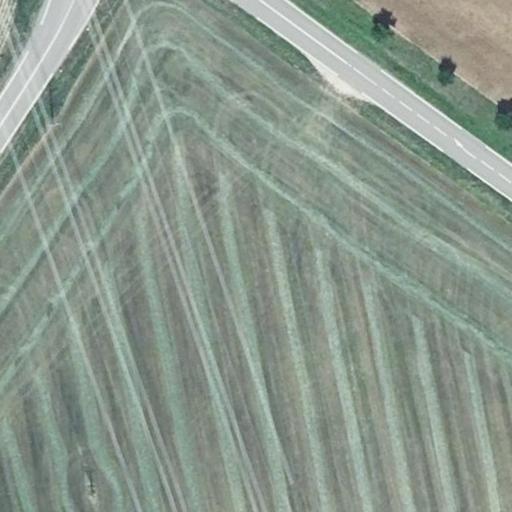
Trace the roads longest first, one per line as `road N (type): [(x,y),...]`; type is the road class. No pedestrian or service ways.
road 1 (unclassified): [(259,0),(511,187)]
road 2 (tertiary): [(76,0),(0,133)]
